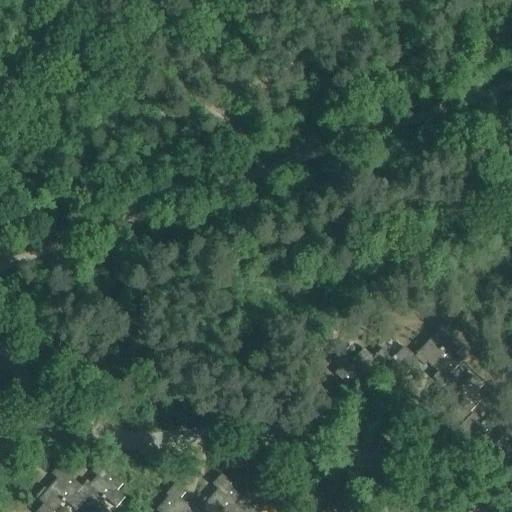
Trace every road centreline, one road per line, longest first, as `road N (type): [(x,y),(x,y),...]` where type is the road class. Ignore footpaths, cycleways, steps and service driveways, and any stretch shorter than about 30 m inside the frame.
road 1 (track): [(511,78),(0,256)]
road 2 (track): [(52,0),(234,128),(240,172)]
